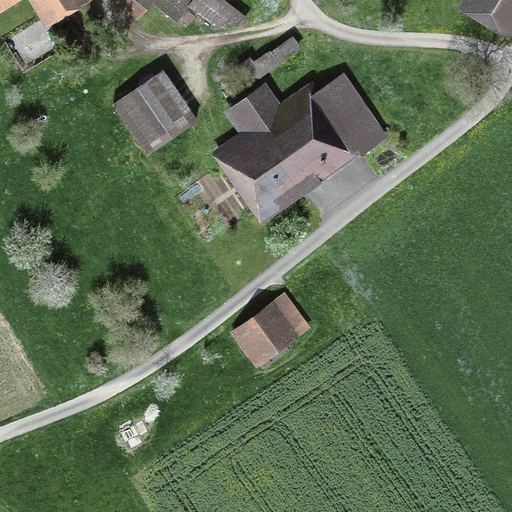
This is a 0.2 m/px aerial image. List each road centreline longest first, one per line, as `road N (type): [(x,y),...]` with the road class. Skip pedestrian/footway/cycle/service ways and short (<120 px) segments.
road 1 (track): [(0,434),(105,392),(177,347),(467,120),(511,68)]
road 2 (track): [(301,0),(320,21),(348,33),(511,55)]
